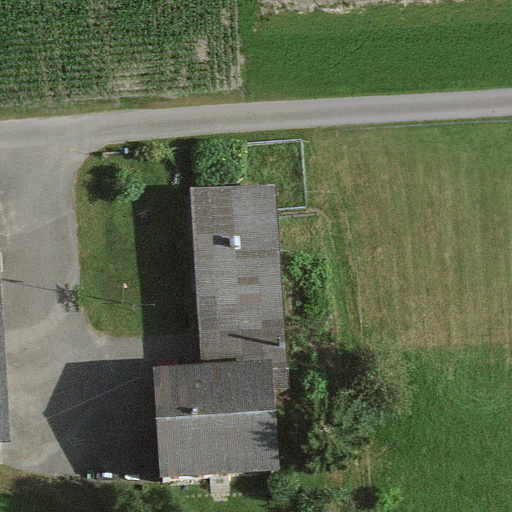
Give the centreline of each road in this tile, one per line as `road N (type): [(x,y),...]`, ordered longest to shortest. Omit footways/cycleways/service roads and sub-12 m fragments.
road 1 (track): [(0,136),(511,101)]
road 2 (track): [(78,511),(44,134)]
